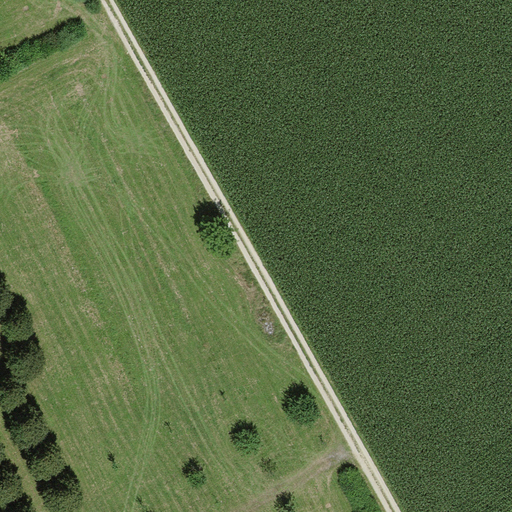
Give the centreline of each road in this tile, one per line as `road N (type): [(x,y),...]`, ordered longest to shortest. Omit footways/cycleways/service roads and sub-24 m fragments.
road 1 (track): [(102,0),(394,511)]
road 2 (track): [(361,449),(244,511)]
